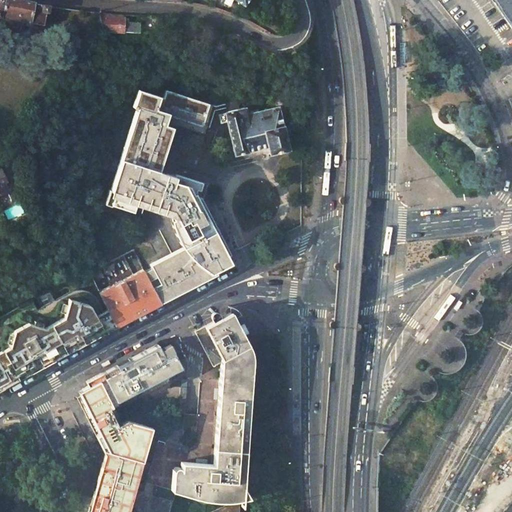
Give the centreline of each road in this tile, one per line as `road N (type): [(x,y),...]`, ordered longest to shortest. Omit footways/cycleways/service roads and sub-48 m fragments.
road 1 (primary): [(343,0),(359,170),(334,511)]
road 2 (unclassified): [(63,0),(203,12),(280,42),(304,24),(299,0)]
road 3 (primary): [(315,293),(313,511)]
road 4 (secondary): [(213,293),(27,392)]
road 5 (primary): [(362,435),(403,323),(459,261)]
road 6 (unclassified): [(419,0),(476,71),(511,156)]
road 7 (primary): [(319,0),(334,105),(331,165)]
road 8 (primary): [(380,170),(366,8)]
road 9 (primary): [(362,435),(372,293)]
road 10 (secondary): [(46,511),(57,455),(27,392)]
road 11 (secondary): [(324,235),(213,293)]
